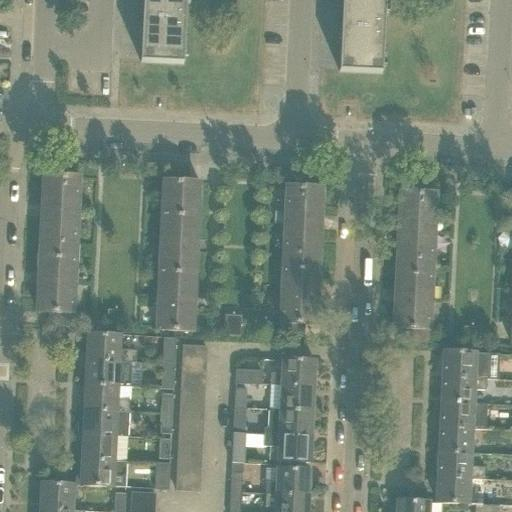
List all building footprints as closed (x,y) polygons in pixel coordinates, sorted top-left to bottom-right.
[(185,0),(142,0),(142,15),(136,14),(136,24),(142,24),(140,63),(183,65),(185,0)] [(384,0),(341,0),(341,24),(335,23),(335,33),(340,33),(338,72),(381,74),(384,0)] [(58,245),(76,246),(79,178),(43,176),(40,253),(55,253),(55,249),(58,249),(58,245)] [(199,183),(163,182),(162,216),(197,218),(199,183)] [(300,265),(318,265),(322,189),(286,187),(283,255),(299,256),(298,260),(300,260),(300,265)] [(400,193),(396,269),(412,270),(412,266),(414,266),(414,261),(432,262),(435,194),(400,193)] [(162,216),(159,273),(195,275),(197,218),(162,216)] [(55,253),(40,253),(37,313),(49,313),(73,314),(76,246),(58,245),(58,249),(55,249),(55,253)] [(283,255),(280,324),(304,325),(315,326),(318,265),(300,265),(300,260),(298,260),(299,256),(283,255)] [(412,270),(396,269),(393,329),(405,330),(429,331),(432,262),(414,261),(414,266),(412,266),(412,270)] [(195,275),(159,273),(156,331),(192,333),(195,275)] [(107,311),(107,319),(106,330),(122,331),(123,311),(107,311)] [(73,314),(49,313),(48,326),(72,327),(73,314)] [(240,337),(240,329),(240,317),(224,316),(224,336),(240,337)] [(304,325),(280,324),(279,337),(303,338),(304,325)] [(478,348),(479,340),(479,328),(463,327),(462,348),(478,348)] [(429,331),(405,330),(404,342),(428,344),(429,331)] [(136,351),(118,351),(119,337),(88,336),(87,361),(135,363),(136,351)] [(182,359),(205,360),(206,348),(183,347),(182,359)] [(444,353),(442,378),(485,381),(488,381),(489,355),(444,353)] [(205,360),(182,359),(181,371),(204,372),(205,360)] [(135,363),(87,361),(86,386),(129,388),(131,364),(135,364),(135,363)] [(270,375),(270,387),(281,387),(281,386),(313,388),(314,362),(283,361),(282,375),(270,375)] [(181,371),(181,383),(204,384),(204,372),(181,371)] [(261,372),(235,371),(235,384),(260,385),(261,372)] [(485,381),(442,378),(441,403),(472,405),(473,391),(485,392),(485,381)] [(181,383),(180,395),(203,396),(204,384),(181,383)] [(86,386),(84,411),(129,413),(129,401),(116,401),(117,388),(129,389),(129,388),(86,386)] [(280,411),(311,413),(313,388),(281,386),(281,387),(280,411)] [(234,389),(233,409),(244,410),(245,390),(234,389)] [(162,394),(161,413),(166,413),(166,416),(171,416),(172,395),(162,394)] [(203,396),(180,395),(180,407),(203,408),(203,396)] [(441,403),(440,428),(471,430),(486,431),(487,405),(472,405),(441,403)] [(180,407),(179,419),(202,420),(203,408),(180,407)] [(244,410),(233,409),(232,433),(238,433),(238,436),(243,436),(244,410)] [(84,411),(83,436),(127,438),(129,413),(84,411)] [(263,430),(263,436),(310,438),(311,413),(280,411),(280,412),(269,412),(268,428),(263,430)] [(166,413),(161,413),(160,435),(170,435),(171,416),(166,416),(166,413)] [(202,420),(179,419),(179,431),(201,432),(202,420)] [(440,428),(439,453),(469,455),(471,430),(440,428)] [(179,431),(178,443),(201,444),(201,432),(179,431)] [(238,433),(232,433),(232,454),(243,455),(243,436),(238,436),(238,433)] [(114,438),(83,436),(82,461),(113,463),(114,438)] [(310,438),(263,436),(263,448),(278,448),(278,462),(309,463),(310,438)] [(169,460),(169,442),(159,442),(158,460),(169,460)] [(178,443),(177,455),(200,456),(201,444),(178,443)] [(439,453),(438,478),(468,480),(484,481),(484,469),(469,468),(469,455),(439,453)] [(200,456),(177,455),(177,467),(200,468),(200,456)] [(126,463),(82,461),(81,487),(125,489),(126,463)] [(156,465),(155,490),(167,491),(169,465),(156,465)] [(177,467),(176,479),(199,480),(200,468),(177,467)] [(277,470),(277,484),(266,484),(265,495),(307,497),(309,471),(277,470)] [(235,495),(240,496),(241,474),(231,474),(230,493),(235,493),(235,495)] [(468,480),(438,478),(436,504),(467,505),(468,480)] [(199,480),(176,479),(176,491),(199,492),(199,480)] [(40,510),(71,511),(73,486),(42,485),(40,510)] [(132,493),(131,506),(154,507),(155,495),(132,493)] [(230,493),(228,511),(239,511),(240,496),(235,495),(235,493),(230,493)] [(115,494),(113,511),(123,511),(125,494),(115,494)] [(306,511),(307,497),(265,495),(265,508),(275,508),(275,511),(306,511)] [(397,502),(396,511),(428,511),(428,504),(397,502)]
